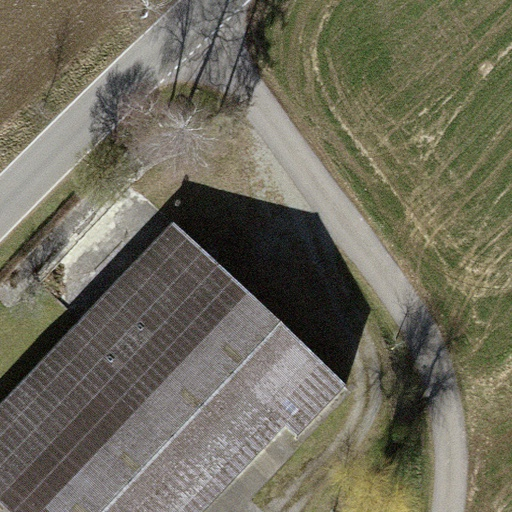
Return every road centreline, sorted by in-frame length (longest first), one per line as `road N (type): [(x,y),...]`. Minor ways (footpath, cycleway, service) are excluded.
road 1 (track): [(213,5),(416,314),(456,402),(464,493),(458,511)]
road 2 (tertiary): [(219,0),(0,211)]
